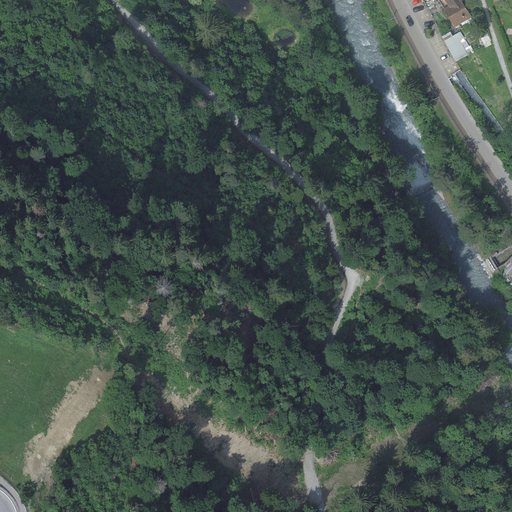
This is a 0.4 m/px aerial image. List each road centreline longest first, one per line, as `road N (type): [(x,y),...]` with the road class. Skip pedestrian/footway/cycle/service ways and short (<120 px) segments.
road 1 (track): [(350,274),(328,213),(297,172),(159,50),(118,0)]
road 2 (unclassified): [(398,0),(511,190)]
road 3 (track): [(350,274),(306,466)]
